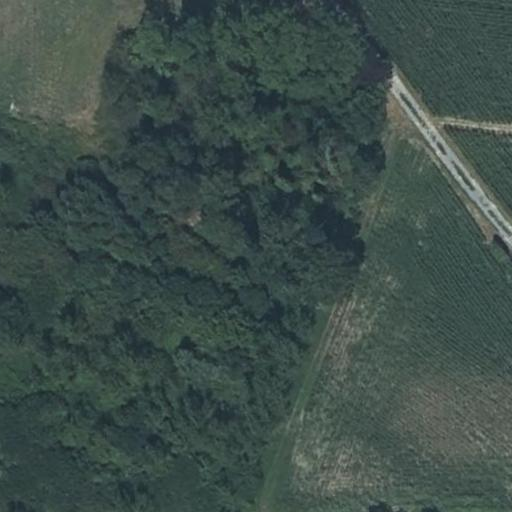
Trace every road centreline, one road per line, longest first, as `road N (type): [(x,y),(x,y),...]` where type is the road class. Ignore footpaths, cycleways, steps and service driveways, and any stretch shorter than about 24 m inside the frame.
road 1 (track): [(403,99),(331,308),(245,511)]
road 2 (track): [(511,236),(325,0)]
